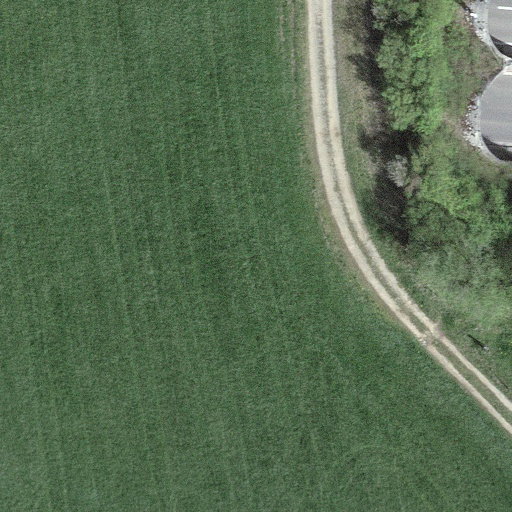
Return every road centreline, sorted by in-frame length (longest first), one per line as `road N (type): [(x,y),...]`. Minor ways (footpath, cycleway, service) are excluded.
road 1 (motorway): [(0,73),(511,105)]
road 2 (track): [(313,0),(329,173),(379,294),(511,428)]
road 3 (motorway): [(511,9),(362,0)]
